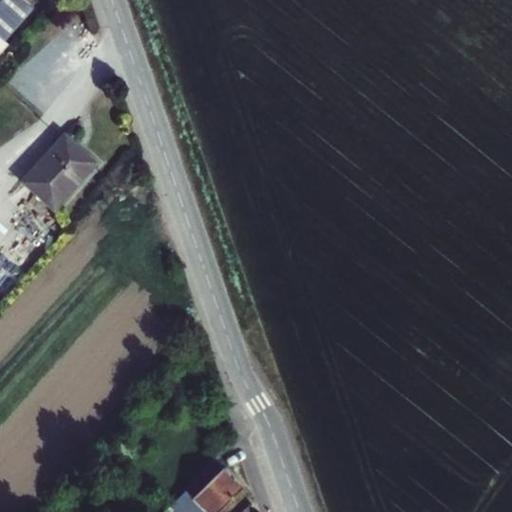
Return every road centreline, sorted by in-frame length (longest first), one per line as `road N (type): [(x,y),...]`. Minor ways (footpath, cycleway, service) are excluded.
road 1 (unclassified): [(300,511),(235,356),(112,0)]
road 2 (unknown): [(138,75),(0,177)]
